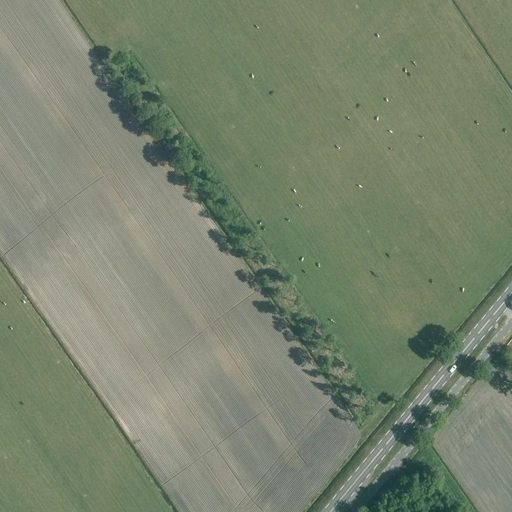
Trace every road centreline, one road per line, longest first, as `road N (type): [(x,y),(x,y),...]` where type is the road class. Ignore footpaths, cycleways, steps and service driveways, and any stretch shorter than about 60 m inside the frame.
road 1 (primary): [(330,511),(502,304)]
road 2 (unclassified): [(355,511),(511,322)]
